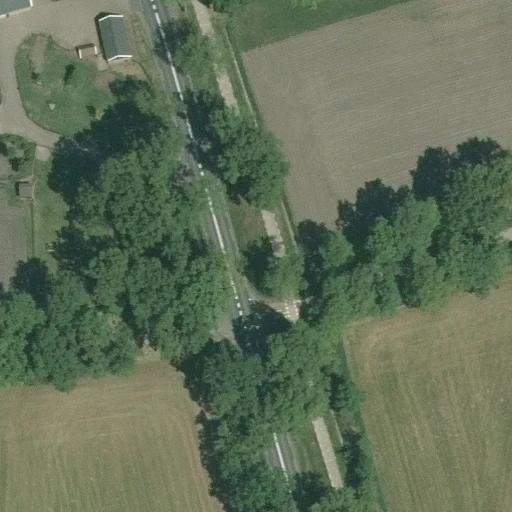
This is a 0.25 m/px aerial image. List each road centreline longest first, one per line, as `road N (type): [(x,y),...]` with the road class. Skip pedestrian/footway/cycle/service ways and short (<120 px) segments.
road 1 (primary): [(242,321),(151,0)]
road 2 (unclassified): [(242,321),(511,233)]
road 3 (track): [(0,363),(242,321)]
road 4 (primary): [(295,511),(242,321)]
